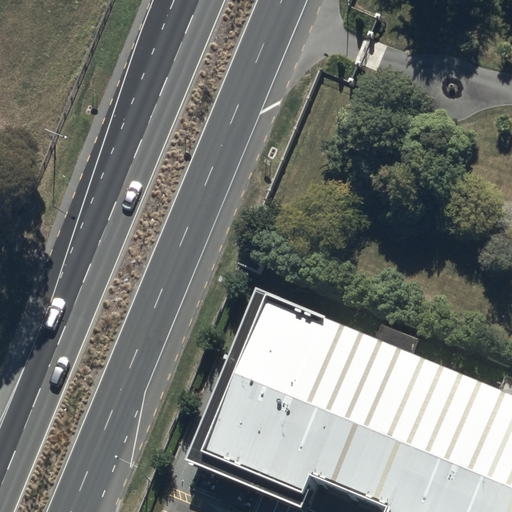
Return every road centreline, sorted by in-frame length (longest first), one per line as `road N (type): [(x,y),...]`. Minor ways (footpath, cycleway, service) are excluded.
road 1 (trunk): [(283,0),(70,511)]
road 2 (trunk): [(0,482),(197,0)]
